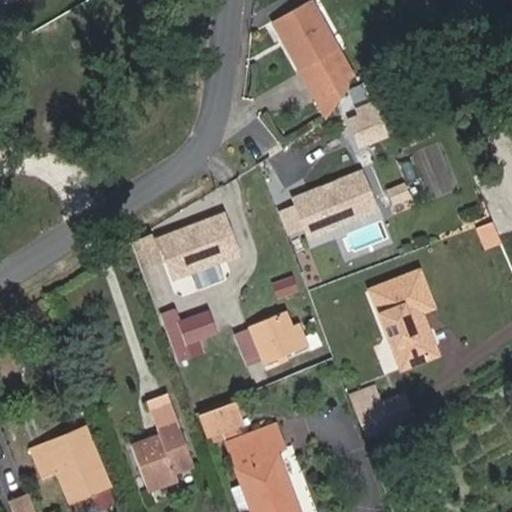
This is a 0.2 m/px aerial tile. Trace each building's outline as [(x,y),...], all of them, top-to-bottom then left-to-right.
[(349,86),(330,52),(339,46),(312,0),(306,0),(269,21),(326,118),(328,117),(344,94),(347,89),(349,86)] [(182,52),(195,54),(198,35),(185,32),(182,52)] [(349,86),(355,74),(339,46),(330,52),(349,86)] [(369,91),(352,100),(355,108),(373,100),(369,91)] [(359,143),(386,131),(373,100),(355,108),(346,112),(359,143)] [(297,195),(311,233),(378,207),(364,169),(338,179),(336,185),(330,188),(326,184),(297,195)] [(338,179),(326,184),(330,188),(336,185),(338,179)] [(173,282),(243,256),(226,209),(152,237),(150,232),(128,240),(139,268),(164,258),(173,282)] [(396,369),(433,356),(418,312),(429,307),(415,270),(366,291),(396,369)] [(278,298),(294,291),(289,279),(273,286),(278,298)] [(186,343),(216,332),(208,308),(180,318),(179,316),(176,307),(161,312),(178,359),(190,355),(186,343)] [(279,356),(285,353),(302,346),(294,325),(288,308),(252,322),(266,361),(279,356)] [(302,346),(309,343),(302,322),(294,325),(302,346)] [(387,423),(378,399),(373,384),(351,393),(365,431),(387,423)] [(387,423),(411,414),(402,390),(378,399),(387,423)] [(173,472),(191,464),(165,393),(148,400),(160,431),(132,443),(150,488),(175,478),(173,472)] [(211,430),(238,420),(240,419),(233,401),(201,413),(208,431),(211,430)] [(211,430),(214,438),(240,428),(238,420),(211,430)] [(250,511),(299,511),(276,447),(283,445),(274,422),(226,441),(250,511)] [(68,500),(107,484),(84,426),(32,447),(43,475),(56,470),(68,500)] [(14,511),(36,511),(28,492),(10,500),(14,511)]
